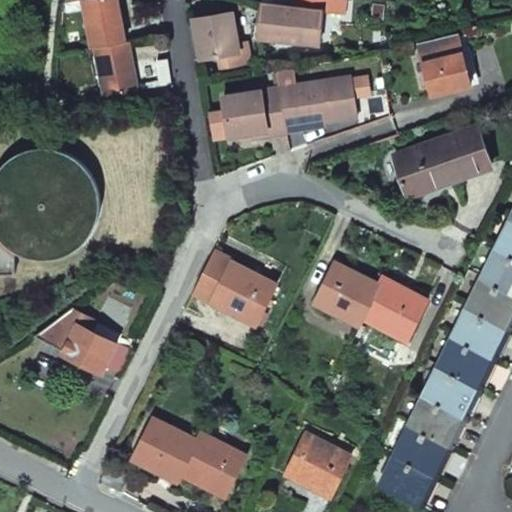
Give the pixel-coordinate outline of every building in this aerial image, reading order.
[(92,0),(86,1),(95,49),(98,49),(129,44),(120,0),(92,0)] [(294,0),(294,8),(308,9),(308,10),(331,13),(336,13),(337,0),(294,0)] [(337,0),(336,13),(346,14),(347,0),(337,0)] [(262,5),(258,38),(305,43),(333,45),(336,13),(331,13),(308,10),(308,9),(294,8),(262,5)] [(240,54),(234,13),(194,20),(201,61),(240,54)] [(419,42),(434,94),(474,82),(458,30),(419,42)] [(98,49),(108,98),(141,92),(131,43),(129,44),(98,49)] [(355,77),(283,88),(289,133),(290,133),(289,128),(328,122),(360,117),(355,77)] [(253,133),(270,131),(271,136),(289,133),(283,88),(226,97),(232,137),(253,133)] [(232,137),(228,113),(212,115),(216,139),(232,137)] [(328,122),(289,128),(290,133),(329,127),(328,122)] [(479,128),(394,159),(407,194),(492,164),(479,128)] [(270,131),(253,133),(254,139),(271,136),(270,131)] [(0,274),(16,274),(16,256),(21,259),(29,262),(38,264),(48,265),(57,263),(66,261),(77,256),(84,251),(95,239),(98,234),(104,220),(105,214),(106,201),(105,196),(102,187),(98,177),(93,168),(90,165),(83,158),(75,152),(61,147),(56,146),(45,145),(36,146),(31,147),(22,150),(13,155),(1,165),(0,166),(0,274)] [(511,222),(380,487),(421,506),(479,386),(511,318),(511,222)] [(212,301),(212,303),(257,325),(277,285),(233,263),(234,261),(214,251),(194,291),(212,301)] [(335,263),(314,303),(359,326),(363,319),(380,284),(335,263)] [(160,290),(165,277),(155,273),(150,286),(160,290)] [(380,284),(363,319),(408,342),(428,301),(383,278),(380,284)] [(193,293),(212,303),(212,301),(194,291),(193,293)] [(96,321),(73,310),(72,309),(63,317),(51,324),(36,336),(65,350),(63,354),(105,373),(107,367),(118,343),(91,330),(96,321)] [(130,348),(118,343),(107,367),(119,372),(130,348)] [(154,418),(133,459),(178,481),(182,473),(198,440),(176,429),(154,418)] [(198,440),(182,473),(226,496),(246,455),(201,433),(198,440)] [(307,433),(286,475),(309,486),(332,497),(352,455),(307,433)] [(108,467),(99,482),(121,493),(130,476),(108,467)]
